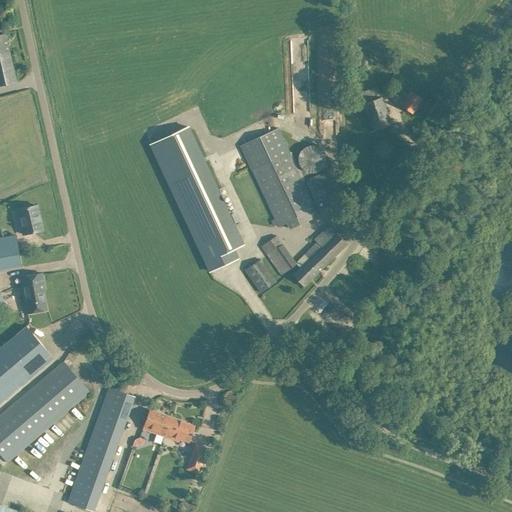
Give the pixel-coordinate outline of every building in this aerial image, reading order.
[(5,33),(0,34),(0,85),(16,82),(5,33)] [(359,93),(363,103),(373,131),(391,125),(381,97),(377,85),(359,93)] [(400,105),(404,108),(412,113),(422,99),(410,91),(404,99),(396,93),(392,99),(400,105)] [(234,249),(242,245),(187,127),(150,144),(210,271),(238,258),(234,249)] [(278,127),(239,145),(250,169),(251,169),(278,226),(287,222),(290,229),(318,216),(303,183),(305,181),(303,176),(302,175),(291,151),(290,152),(278,127)] [(297,157),(297,158),(297,159),(298,160),(298,162),(298,163),(299,164),(299,166),(301,167),(301,168),(302,169),(303,170),(304,170),(306,171),(307,172),(309,172),(311,172),(312,172),(314,172),(315,172),(316,171),(318,171),(319,170),(320,170),(321,169),(322,167),(323,166),(323,165),(324,164),(325,163),(325,162),(325,160),(326,159),(325,157),(325,156),(325,155),(325,154),(325,153),(324,152),(324,151),(323,150),(322,149),(321,148),(320,147),(319,147),(318,146),(317,145),(315,145),(314,144),(312,144),(311,144),(309,144),(308,145),(306,145),(304,146),(302,147),(301,148),(300,149),(300,150),(299,151),(298,153),(298,154),(298,155),(297,157)] [(36,205),(20,209),(22,217),(20,217),(24,234),(42,230),(36,205)] [(300,267),(299,268),(292,275),(303,286),(347,244),(336,232),(329,224),(310,242),(313,245),(295,262),(300,267)] [(16,235),(0,237),(0,266),(21,263),(16,235)] [(276,235),(261,246),(281,275),(296,264),(276,235)] [(380,253),(394,264),(401,256),(387,245),(380,253)] [(260,259),(245,270),(260,292),(276,281),(260,259)] [(38,273),(19,276),(26,313),(43,310),(39,291),(41,291),(38,273)] [(4,316),(6,329),(23,326),(20,314),(4,316)] [(23,330),(15,336),(0,348),(0,401),(41,367),(49,361),(23,330)] [(63,361),(55,368),(0,414),(0,453),(7,462),(89,392),(63,361)] [(109,387),(105,397),(88,447),(69,503),(95,511),(114,456),(135,396),(109,387)] [(195,426),(149,410),(143,428),(179,441),(180,439),(189,442),(195,426)] [(136,446),(145,441),(142,436),(133,441),(136,446)] [(195,443),(186,469),(199,474),(208,447),(195,443)]
